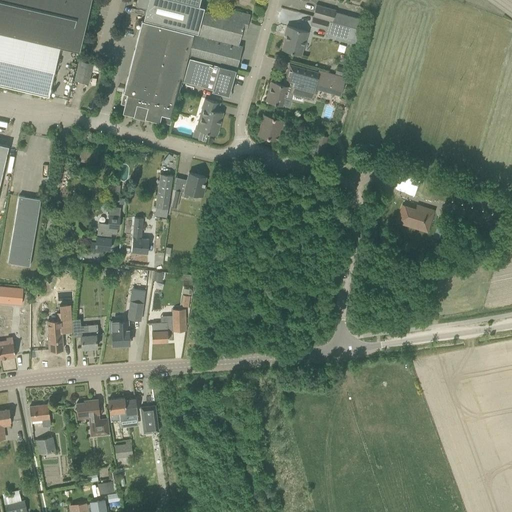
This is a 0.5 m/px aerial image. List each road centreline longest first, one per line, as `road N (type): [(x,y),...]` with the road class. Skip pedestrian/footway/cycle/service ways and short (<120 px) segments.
road 1 (unclassified): [(0,384),(343,350)]
road 2 (unclassified): [(343,350),(339,317),(354,197),(345,185),(241,151)]
road 3 (unclassified): [(343,350),(511,325)]
road 4 (residential): [(241,151),(240,119),(273,0)]
road 5 (residential): [(241,151),(215,155),(102,126)]
road 6 (track): [(45,511),(19,381)]
road 7 (residential): [(102,126),(116,61),(107,32),(117,0)]
